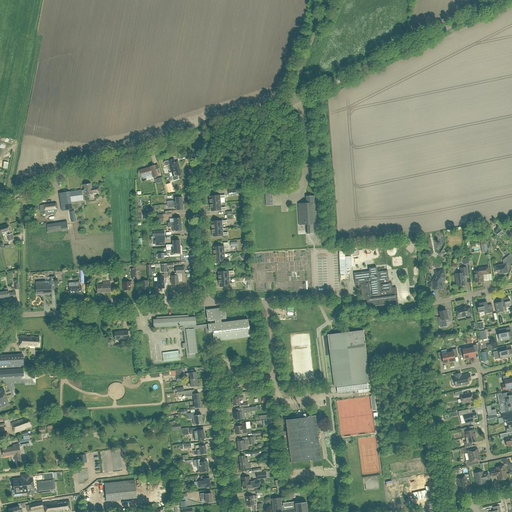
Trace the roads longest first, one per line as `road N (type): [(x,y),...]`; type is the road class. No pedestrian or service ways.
road 1 (residential): [(205,304),(267,303),(274,373),(217,393),(231,511)]
road 2 (tertiary): [(291,102),(505,0)]
road 3 (residential): [(23,315),(205,304)]
road 4 (tertiary): [(23,194),(82,166),(195,136)]
road 5 (residential): [(205,304),(195,136)]
road 6 (residential): [(23,315),(23,194)]
